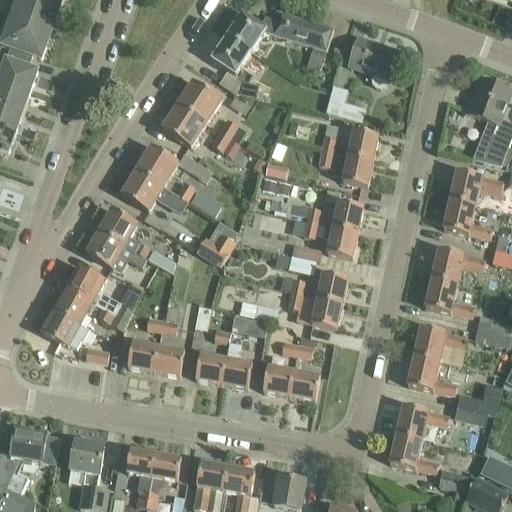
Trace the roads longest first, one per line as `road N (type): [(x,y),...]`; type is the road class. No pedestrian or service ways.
road 1 (residential): [(0,394),(312,456),(343,451),(360,425),(447,34)]
road 2 (residential): [(41,248),(69,224),(212,0)]
road 3 (residential): [(114,0),(42,210),(41,248)]
